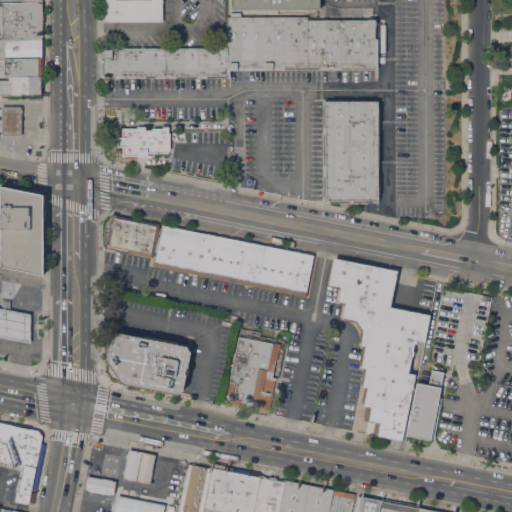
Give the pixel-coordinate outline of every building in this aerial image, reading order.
[(162,0),(162,22),(105,22),(105,0),(162,0)] [(318,0),(318,9),(233,9),(233,0),(318,0)] [(1,39),(1,26),(0,26),(0,5),(1,5),(1,2),(22,2),(42,1),(43,1),(43,39),(41,39),(1,39)] [(227,18),(227,46),(228,71),(377,70),(376,39),(374,39),(374,19),(306,20),(306,17),(227,18)] [(0,58),(41,58),(41,39),(1,39),(0,39),(0,58)] [(165,47),(227,46),(228,71),(228,77),(165,77),(165,47)] [(165,47),(165,77),(101,78),(101,47),(165,47)] [(0,77),(42,77),(41,58),(0,58),(0,77)] [(42,96),(0,95),(0,77),(42,77),(42,96)] [(323,101),(377,101),(377,202),(323,202),(323,101)] [(0,106),(1,138),(21,138),(21,106),(0,106)] [(144,126),(144,129),(150,129),(150,127),(161,127),(161,126),(167,126),(167,132),(168,132),(168,149),(166,149),(166,152),(145,152),(145,156),(136,156),(124,156),(124,155),(120,155),(120,152),(119,152),(119,145),(116,145),(116,136),(119,136),(119,130),(120,130),(120,127),(135,127),(135,125),(144,126)] [(0,266),(0,186),(43,194),(43,208),(45,208),(45,215),(43,215),(43,275),(42,275),(0,266)] [(244,284),(153,266),(155,253),(154,253),(153,256),(127,251),(127,252),(105,247),(111,215),(159,225),(158,227),(160,228),(161,224),(252,242),(244,284)] [(313,254),(304,297),(244,284),(252,242),(313,254)] [(389,307),(428,315),(422,343),(414,341),(407,374),(414,375),(407,413),(401,440),(372,434),(374,422),(363,420),(366,405),(363,404),(366,387),(361,386),(365,368),(361,367),(363,345),(358,344),(360,329),(352,320),(339,317),(343,304),(335,301),(338,287),(327,284),(333,258),(395,270),(389,307)] [(443,287),(480,294),(481,290),(492,292),(479,361),(475,360),(473,370),(428,361),(443,287)] [(30,343),(0,336),(0,307),(3,308),(2,301),(9,300),(10,310),(30,313),(30,343)] [(240,327),(259,331),(259,334),(273,337),(272,340),(280,342),(276,360),(275,360),(272,376),(276,377),(272,392),(273,392),(272,394),(268,413),(252,409),(252,407),(231,402),(230,403),(228,402),(229,397),(225,396),(240,327)] [(145,337),(145,334),(176,340),(176,343),(183,345),(187,351),(180,389),(174,392),(120,382),(117,377),(111,376),(107,368),(108,363),(104,358),(109,336),(115,331),(145,337)] [(415,383),(427,385),(430,370),(442,372),(429,440),(405,435),(415,383)] [(22,465),(0,461),(0,421),(21,426),(21,424),(30,426),(30,427),(22,465)] [(22,465),(30,427),(41,430),(40,435),(38,442),(45,444),(40,469),(22,465)] [(121,477),(126,449),(141,452),(135,480),(121,477)] [(141,452),(154,455),(148,483),(135,480),(141,452)] [(184,464),(174,511),(200,511),(201,510),(209,469),(184,464)] [(16,493),(21,465),(35,468),(30,495),(30,496),(16,493)] [(211,511),(251,511),(258,478),(258,477),(209,467),(209,469),(201,510),(211,511)] [(84,489),(112,494),(115,481),(87,476),(84,489)] [(251,511),(258,478),(281,483),(274,511),(251,511)] [(274,511),(300,511),(306,485),(282,480),(281,483),(274,511)] [(300,511),(326,511),(331,490),(306,485),(300,511)] [(326,511),(331,490),(354,495),(353,496),(350,511),(326,511)] [(30,496),(28,504),(14,501),(16,493),(30,496)] [(114,496),(110,511),(160,511),(162,506),(114,496)] [(350,511),(353,496),(378,501),(375,511),(350,511)] [(414,511),(375,511),(378,501),(415,509),(414,511)]
